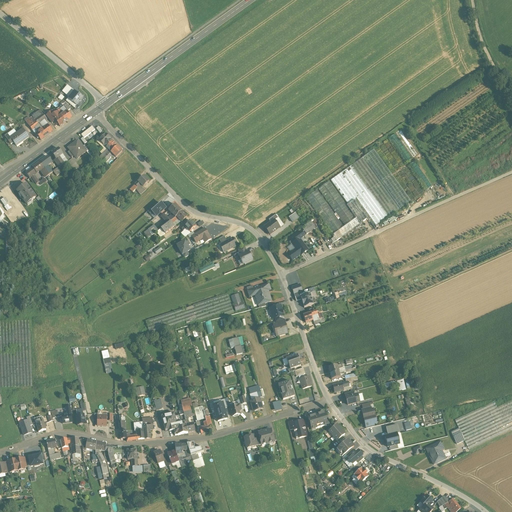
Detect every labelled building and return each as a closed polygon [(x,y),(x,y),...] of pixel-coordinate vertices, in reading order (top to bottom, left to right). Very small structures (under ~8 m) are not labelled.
[(79,95),(74,91),(71,95),(69,97),(68,99),(76,106),(77,105),(83,98),(79,95)] [(52,116),(55,120),(61,116),(58,111),(57,111),(58,112),(52,116)] [(63,114),(61,116),(66,122),(72,118),(67,111),(63,114)] [(40,117),(41,116),(37,112),(29,118),(25,121),(29,127),(33,124),(32,123),(35,121),(40,117)] [(52,116),(50,113),(46,116),(52,123),(54,121),(55,120),(52,116)] [(55,120),(56,122),(60,127),(66,122),(61,116),(55,120)] [(40,117),(35,121),(38,125),(42,130),(44,128),(40,123),(42,121),(40,117)] [(44,128),(42,130),(47,136),(53,132),(48,125),(44,128)] [(92,127),(82,136),(83,138),(84,139),(95,130),(92,127)] [(11,138),(10,139),(13,143),(14,143),(16,145),(22,141),(23,142),(29,137),(23,129),(11,138)] [(39,131),(36,134),(41,141),(47,136),(42,130),(39,131)] [(105,134),(98,140),(102,144),(104,146),(108,141),(110,139),(105,134)] [(390,139),(406,162),(412,158),(396,135),(390,139)] [(108,141),(104,146),(106,148),(112,141),(110,139),(108,141)] [(112,141),(106,148),(108,149),(111,153),(117,147),(112,141)] [(79,142),(73,146),(72,145),(68,149),(70,151),(74,156),(77,154),(79,158),(87,152),(83,147),(79,142)] [(85,145),(83,147),(91,157),(93,155),(85,145)] [(117,147),(111,153),(113,155),(116,158),(122,151),(117,147)] [(63,155),(58,149),(52,154),(56,160),(60,157),(63,155)] [(111,153),(108,149),(102,155),(98,159),(102,162),(111,153)] [(375,227),(411,202),(375,150),(331,180),(349,206),(347,207),(330,182),(319,189),(346,227),(344,228),(318,191),(308,198),(337,240),(369,218),(375,227)] [(111,153),(102,162),(104,165),(110,159),(110,158),(113,155),(111,153)] [(47,157),(40,163),(44,168),(47,166),(52,163),(47,157)] [(56,160),(54,161),(59,168),(65,164),(60,157),(56,160)] [(409,166),(426,191),(432,187),(415,162),(409,166)] [(40,163),(32,168),(36,174),(41,171),(44,168),(40,163)] [(52,173),(47,166),(44,168),(49,175),(52,173)] [(32,168),(25,173),(29,179),(31,178),(33,176),(36,174),(32,168)] [(44,168),(41,171),(46,178),(49,175),(44,168)] [(144,176),(138,182),(141,185),(143,187),(149,182),(144,176)] [(36,198),(27,185),(23,187),(21,187),(21,189),(17,192),(20,195),(22,197),(22,198),(26,205),(30,202),(32,202),(33,200),(36,198)] [(138,188),(135,185),(129,190),(132,193),(136,190),(138,188)] [(154,214),(156,217),(165,209),(161,204),(156,209),(152,212),(154,214)] [(175,205),(169,211),(176,218),(176,217),(181,212),(175,205)] [(156,209),(154,206),(148,212),(151,216),(154,214),(152,212),(156,209)] [(168,212),(161,217),(167,224),(170,222),(167,218),(171,216),(168,212)] [(181,212),(176,217),(178,219),(182,223),(187,217),(181,212)] [(289,218),(293,223),(300,219),(296,213),(289,218)] [(271,223),(264,227),(266,230),(265,230),(267,233),(268,233),(270,235),(279,228),(274,221),(274,220),(271,223)] [(191,221),(185,227),(190,232),(196,227),(191,221)] [(170,222),(161,229),(165,234),(174,227),(172,224),(170,222)] [(309,233),(313,230),(308,224),(305,226),(306,228),(309,233)] [(155,225),(144,233),(149,239),(160,231),(155,225)] [(205,229),(192,236),(196,243),(202,239),(205,243),(206,243),(211,239),(205,229)] [(301,233),(293,238),(294,239),(289,243),(295,251),(291,254),(291,253),(288,255),(292,261),(301,254),(303,252),(304,253),(308,251),(300,240),(304,236),(301,233)] [(224,236),(219,239),(222,244),(227,241),(224,236)] [(222,244),(221,245),(225,252),(237,246),(235,242),(235,241),(234,241),(233,238),(227,241),(222,244)] [(188,247),(185,242),(177,246),(182,256),(183,255),(188,252),(190,251),(188,247)] [(143,244),(135,250),(138,254),(146,248),(143,244)] [(244,247),(238,250),(240,256),(247,253),(244,247)] [(240,256),(239,256),(242,261),(243,261),(244,264),(252,260),(248,252),(247,253),(240,256)] [(199,269),(201,274),(216,267),(214,263),(199,269)] [(254,290),(248,292),(250,297),(255,296),(258,306),(265,304),(270,302),(266,292),(271,290),(269,285),(254,290)] [(301,292),(294,294),(296,301),(301,300),(300,297),(300,296),(301,296),(302,296),(301,292)] [(225,315),(236,311),(234,307),(231,298),(230,293),(146,322),(150,333),(185,321),(187,325),(223,312),(225,315)] [(312,299),(310,294),(310,293),(309,293),(302,296),(301,296),(300,296),(300,297),(301,300),(304,308),(305,308),(313,305),(314,305),(313,304),(312,299)] [(238,295),(231,298),(234,307),(238,305),(238,304),(241,303),(238,295)] [(241,303),(238,304),(238,305),(234,307),(236,311),(244,309),(242,303),(241,303)] [(280,306),(270,309),(273,319),(275,318),(283,316),(280,306)] [(316,311),(303,316),(305,323),(313,320),(312,316),(317,314),(316,311)] [(30,321),(0,321),(0,397),(1,398),(0,388),(32,387),(30,321)] [(285,323),(279,325),(277,325),(273,326),(275,331),(277,332),(278,336),(288,334),(285,323)] [(106,373),(111,373),(110,369),(112,369),(108,350),(102,351),(106,373)] [(289,358),(286,359),(288,364),(299,360),(299,361),(299,360),(297,355),(289,358)] [(299,360),(288,364),(290,369),(290,370),(294,368),(301,366),(299,361),(299,360)] [(233,365),(224,368),(226,375),(235,372),(233,365)] [(295,371),(294,371),(296,377),(305,374),(303,368),(295,371)] [(309,377),(299,380),(302,389),(312,386),(309,377)] [(399,391),(406,390),(403,379),(397,381),(399,391)] [(290,382),(278,385),(283,400),(294,397),(290,382)] [(341,384),(333,386),(334,393),(343,391),(342,388),(341,384)] [(354,396),(346,398),(348,405),(359,402),(357,395),(354,396)] [(409,397),(405,399),(408,408),(414,406),(412,400),(409,399),(409,397)] [(259,399),(251,402),(254,412),(262,409),(259,399)] [(192,410),(189,400),(181,402),(182,405),(183,410),(182,410),(184,415),(184,419),(187,418),(195,417),(193,410),(192,410)] [(494,402),(455,421),(459,429),(464,441),(469,450),(511,429),(511,400),(497,408),(494,402)] [(161,403),(155,404),(157,413),(163,411),(161,403)] [(214,406),(213,407),(214,409),(218,422),(227,419),(224,409),(223,404),(214,406)] [(237,405),(230,407),(233,417),(234,416),(234,417),(239,416),(238,415),(240,415),(239,411),(241,411),(240,405),(237,406),(237,405)] [(194,410),(195,415),(204,413),(204,412),(202,407),(194,410)] [(362,412),(362,413),(365,426),(366,426),(373,424),(376,423),(373,410),(371,410),(362,412)] [(205,419),(205,418),(204,413),(195,415),(197,421),(205,419)] [(320,414),(313,416),(308,418),(309,421),(310,426),(311,426),(311,429),(315,428),(315,429),(325,426),(325,425),(328,424),(327,422),(328,422),(326,416),(325,413),(320,414)] [(184,415),(175,417),(174,414),(170,415),(173,425),(185,422),(184,419),(184,415)] [(67,415),(61,416),(63,424),(72,423),(71,415),(67,415)] [(83,415),(76,415),(77,426),(85,425),(83,415)] [(170,415),(163,416),(161,419),(165,431),(169,431),(169,432),(174,431),(173,425),(170,415)] [(42,416),(34,419),(39,432),(46,430),(46,428),(47,427),(46,424),(44,424),(42,416)] [(106,417),(102,417),(102,416),(98,416),(98,426),(106,426),(106,421),(106,417)] [(124,416),(118,417),(119,431),(126,430),(124,416)] [(152,419),(142,420),(143,423),(144,427),(149,426),(150,430),(153,430),(152,419)] [(24,436),(32,433),(30,426),(28,421),(20,424),(24,436)] [(292,424),(294,430),(295,433),(297,433),(299,439),(306,437),(303,421),(292,424)] [(185,422),(173,425),(174,431),(175,436),(178,435),(178,436),(188,433),(186,426),(185,422)] [(143,423),(134,424),(135,431),(136,431),(137,431),(144,431),(144,429),(144,427),(143,423)] [(189,425),(186,426),(188,433),(195,432),(193,424),(189,425)] [(335,427),(329,432),(333,437),(341,430),(337,425),(335,427)] [(205,428),(200,429),(202,435),(213,432),(211,426),(208,427),(205,428)] [(398,426),(386,428),(388,436),(397,434),(399,433),(398,426)] [(464,441),(459,429),(451,433),(457,445),(464,441)] [(271,430),(265,431),(268,443),(274,442),(272,435),(271,430)] [(341,430),(333,437),(337,441),(342,436),(345,434),(341,430)] [(144,431),(137,431),(136,431),(137,437),(135,437),(136,441),(138,441),(138,440),(145,439),(144,431)] [(265,431),(258,433),(259,438),(261,445),(268,443),(265,431)] [(397,434),(388,436),(385,437),(388,448),(390,447),(397,445),(399,445),(397,434)] [(253,436),(244,438),(246,446),(249,446),(251,447),(255,446),(254,439),(253,436)] [(67,439),(60,441),(62,449),(65,449),(68,448),(68,444),(67,439)] [(55,440),(46,442),(48,449),(52,448),(57,447),(55,440)] [(337,449),(337,450),(340,454),(342,452),(345,454),(348,451),(349,451),(352,448),(353,447),(348,440),(343,444),(337,449)] [(96,443),(87,441),(86,447),(86,449),(93,450),(95,451),(96,443)] [(313,464),(317,462),(311,441),(307,442),(313,464)] [(440,442),(426,449),(428,454),(429,453),(431,457),(430,458),(434,465),(443,460),(439,450),(443,448),(440,442)] [(106,444),(96,443),(95,451),(99,450),(105,452),(106,444)] [(113,446),(106,444),(105,452),(108,453),(111,453),(111,452),(113,446)] [(187,444),(181,445),(182,451),(185,451),(185,453),(187,457),(190,456),(189,451),(187,444)] [(189,451),(190,456),(197,454),(201,453),(204,452),(202,447),(197,448),(194,449),(194,444),(187,444),(189,451)] [(122,448),(113,448),(113,452),(113,454),(114,456),(122,455),(122,448)] [(348,451),(345,454),(347,457),(354,451),(352,448),(349,451),(348,451)] [(136,451),(127,451),(128,461),(133,460),(137,460),(137,458),(139,458),(138,454),(136,454),(136,451)] [(175,451),(167,454),(169,459),(170,461),(172,465),(179,462),(176,455),(175,451)] [(349,459),(348,460),(349,460),(352,464),(355,462),(362,456),(358,451),(349,459)] [(160,452),(154,454),(158,464),(164,462),(164,461),(160,453),(160,452)] [(179,454),(176,455),(179,462),(181,468),(186,466),(184,463),(184,461),(182,462),(181,459),(181,457),(179,454)] [(36,456),(29,458),(31,467),(34,466),(34,467),(40,466),(40,465),(43,464),(42,460),(41,455),(36,456)] [(100,456),(99,457),(98,456),(97,457),(98,459),(100,462),(100,463),(102,472),(103,475),(108,474),(106,465),(105,462),(102,456),(101,455),(100,456)] [(362,456),(355,462),(357,464),(364,458),(362,456)] [(22,458),(15,460),(18,471),(24,470),(24,467),(22,459),(22,458)] [(199,459),(192,461),(195,469),(204,465),(202,458),(199,459)] [(15,460),(9,461),(9,462),(11,472),(18,471),(15,460)] [(361,468),(353,475),(356,478),(355,479),(358,482),(358,481),(361,484),(369,477),(366,474),(367,473),(365,470),(364,471),(361,468)] [(432,501),(426,496),(420,503),(424,506),(420,510),(422,511),(430,511),(432,510),(431,509),(434,506),(431,503),(432,501)] [(443,496),(436,502),(440,507),(442,506),(445,504),(449,502),(446,498),(446,499),(443,496)] [(456,511),(460,509),(453,500),(449,502),(451,504),(449,506),(453,511),(456,511)] [(449,502),(445,504),(449,510),(448,511),(449,511),(450,511),(453,511),(449,506),(451,504),(449,502)]
